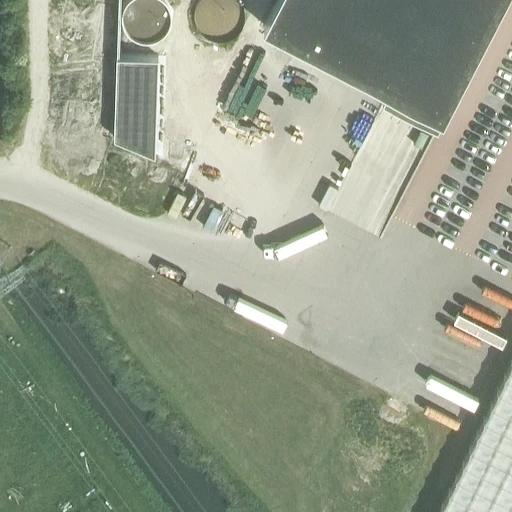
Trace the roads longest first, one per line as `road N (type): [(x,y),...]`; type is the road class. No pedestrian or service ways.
road 1 (unknown): [(251,295),(353,84)]
road 2 (unknown): [(23,179),(31,0)]
